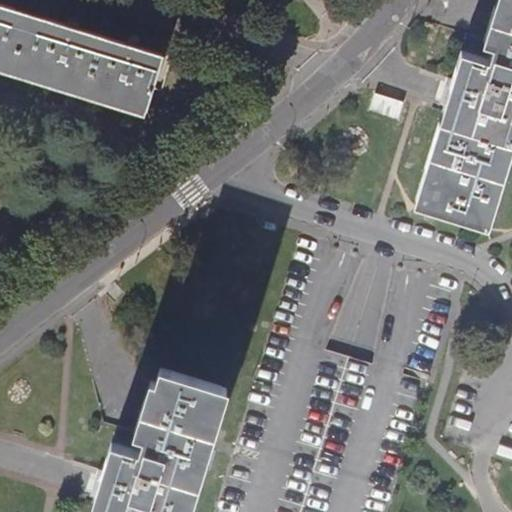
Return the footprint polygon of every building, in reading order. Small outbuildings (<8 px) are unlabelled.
[(511,0),(503,0),(501,7),(496,5),(484,41),(494,44),(489,60),(461,51),(449,91),(445,105),(449,107),(444,125),(439,123),(423,172),(428,173),(419,202),(458,215),(460,207),(489,217),(511,147),(511,0)] [(0,62),(39,75),(37,82),(71,93),(73,86),(100,94),(98,101),(131,111),(133,103),(147,107),(163,55),(43,18),(42,22),(17,14),(18,10),(0,4),(0,62)] [(43,18),(18,10),(17,14),(42,22),(43,18)] [(0,70),(37,82),(39,75),(0,62),(0,70)] [(71,93),(98,101),(100,94),(73,86),(71,93)] [(144,115),(147,107),(133,103),(131,111),(144,115)] [(445,105),(439,123),(444,125),(449,107),(445,105)] [(415,201),(419,202),(428,173),(423,172),(415,201)] [(487,224),(489,217),(460,207),(458,215),(487,224)] [(337,246),(297,234),(256,367),(211,511),(386,511),(410,434),(420,401),(432,362),(447,315),(457,280),(422,270),(400,263),(370,361),(328,348),(358,252),(337,246)] [(156,365),(146,397),(152,398),(162,367),(156,365)] [(152,398),(146,397),(135,432),(145,435),(140,451),(112,442),(95,496),(100,498),(95,511),(91,511),(90,511),(190,511),(194,498),(189,497),(199,466),(204,468),(219,419),(214,418),(223,387),(162,367),(152,398)] [(228,389),(223,387),(214,418),(219,419),(228,389)] [(194,498),(204,468),(199,466),(189,497),(194,498)] [(92,504),(90,511),(91,511),(95,511),(100,498),(95,496),(92,504)]
